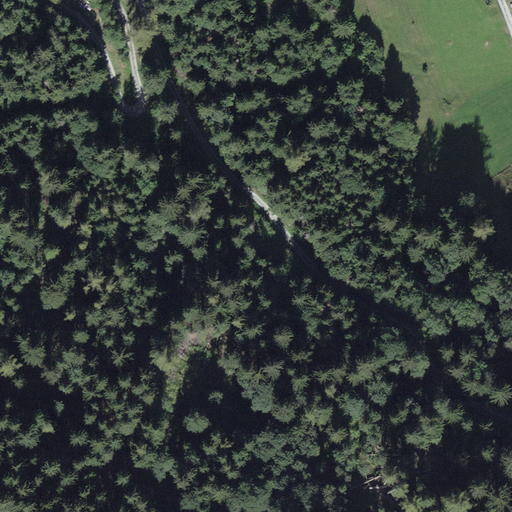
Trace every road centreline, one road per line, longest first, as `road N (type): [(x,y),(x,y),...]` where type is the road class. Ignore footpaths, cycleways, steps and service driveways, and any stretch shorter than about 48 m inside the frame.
road 1 (track): [(143,0),(176,98),(231,180),(324,283),(412,336),(450,399),(511,419)]
road 2 (track): [(38,0),(78,16),(103,48),(118,101),(137,113),(143,100),(113,0)]
